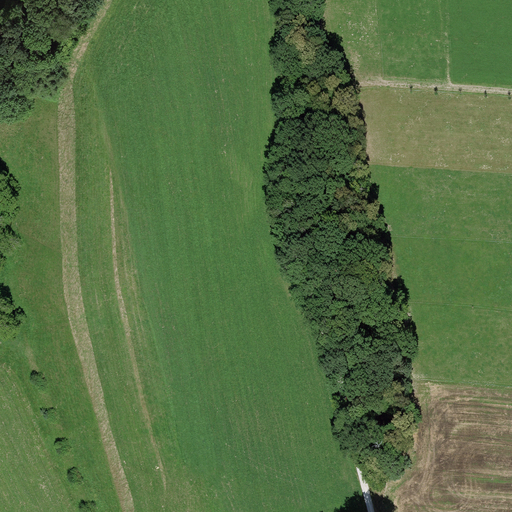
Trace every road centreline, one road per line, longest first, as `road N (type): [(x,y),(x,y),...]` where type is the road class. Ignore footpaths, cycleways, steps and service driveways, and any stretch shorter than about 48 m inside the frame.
road 1 (track): [(373,511),(323,318),(282,208),(295,89),(287,0)]
road 2 (track): [(295,89),(360,83),(511,93)]
